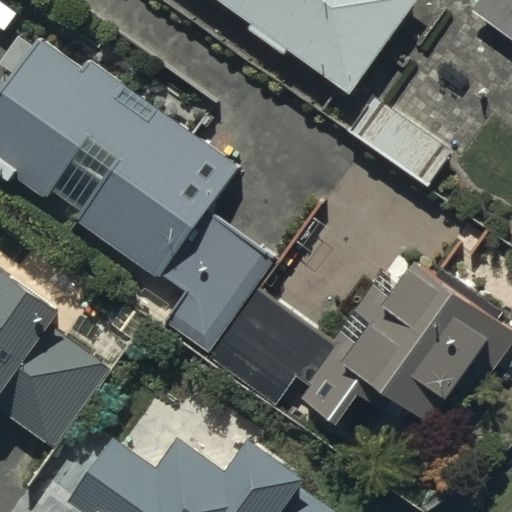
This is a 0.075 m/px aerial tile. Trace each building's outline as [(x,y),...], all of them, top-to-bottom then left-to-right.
[(205,0),(351,104),(421,6),(412,0),(205,0)] [(511,0),(488,0),(473,22),(511,49),(511,0)] [(251,167),(38,32),(0,90),(0,179),(188,299),(167,333),(208,360),(257,292),(274,265),(215,222),(251,167)] [(453,156),(373,100),(347,136),(427,193),(453,156)] [(377,284),(335,348),(309,388),(296,409),(339,437),(368,393),(436,437),(477,375),(495,386),(511,359),(511,329),(421,271),(402,301),(377,284)] [(0,417),(55,456),(114,373),(0,292),(0,417)] [(335,348),(257,292),(208,360),(276,408),(297,379),(309,388),(335,348)] [(164,469),(122,441),(73,511),(331,511),(248,456),(236,472),(186,437),(164,469)]
